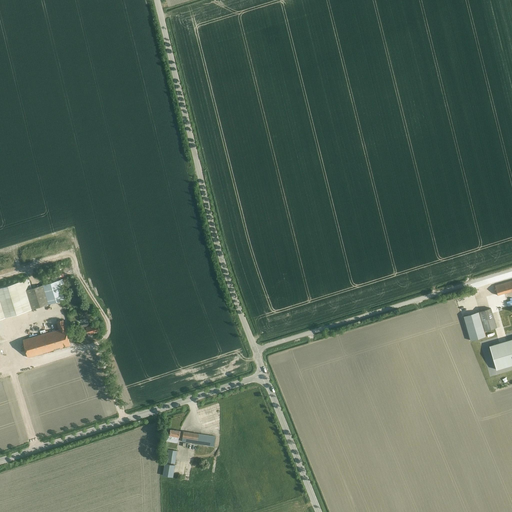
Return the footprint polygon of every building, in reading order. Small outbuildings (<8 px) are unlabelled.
[(0,319),(65,299),(59,280),(30,289),(27,279),(0,287),(0,319)] [(511,290),(511,280),(495,286),(498,295),(511,290)] [(498,318),(511,314),(511,305),(496,310),(498,318)] [(485,331),(496,327),(490,308),(479,311),(485,331)] [(485,336),(478,312),(463,316),(470,340),(485,336)] [(42,329),(43,334),(23,340),(28,357),(70,345),(63,320),(56,321),(58,329),(55,330),(54,326),(42,329)] [(88,334),(99,331),(97,324),(85,327),(84,324),(79,326),(82,339),(88,337),(88,334)] [(511,338),(489,346),(496,369),(511,364),(511,338)] [(179,437),(180,431),(171,429),(170,434),(167,434),(166,438),(170,439),(171,436),(179,437)] [(214,446),(216,436),(183,431),(182,441),(214,446)] [(175,463),(177,451),(168,449),(166,462),(175,463)] [(173,477),(175,465),(164,463),(162,475),(173,477)]
